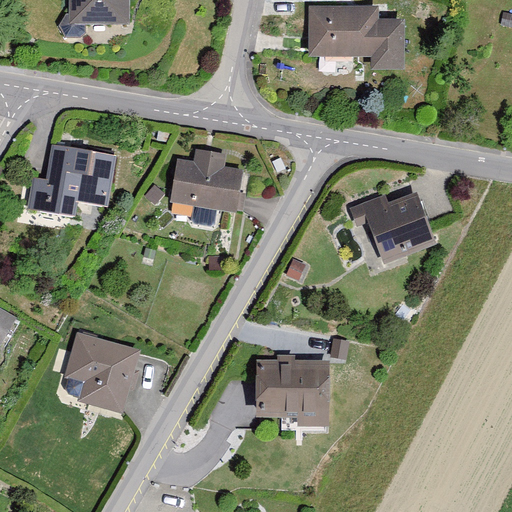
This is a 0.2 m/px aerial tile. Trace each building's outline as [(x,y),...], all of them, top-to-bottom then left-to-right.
[(131,0),(71,0),(72,32),(132,31),(131,0)] [(380,15),(311,15),(312,65),(376,65),(377,78),(408,78),(407,27),(381,28),(380,15)] [(118,162),(54,150),(48,184),(35,182),(30,213),(78,221),(81,206),(109,211),(118,162)] [(178,165),(172,208),(243,219),(249,176),(225,172),(226,159),(198,155),(196,168),(178,165)] [(440,251),(417,200),(392,211),(386,199),(352,214),(358,226),(367,222),(389,273),(440,251)] [(0,311),(0,350),(4,353),(22,324),(0,311)] [(143,356),(78,337),(65,382),(86,388),(81,405),(125,418),(143,356)] [(333,367),(259,366),(258,424),(300,425),(300,436),(332,436),(333,367)]
